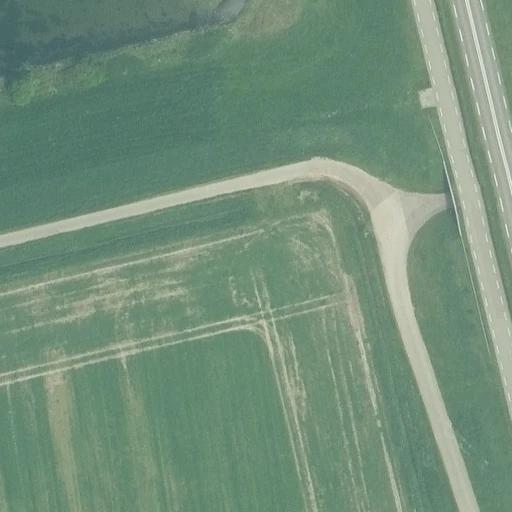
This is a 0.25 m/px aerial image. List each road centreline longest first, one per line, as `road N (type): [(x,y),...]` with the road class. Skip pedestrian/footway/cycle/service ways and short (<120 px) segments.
road 1 (unclassified): [(0,243),(310,169),(358,181),(384,217)]
road 2 (unclassified): [(511,379),(420,0)]
road 3 (unclassified): [(466,511),(384,217)]
road 4 (unclassified): [(384,217),(511,183)]
road 5 (primary): [(465,0),(495,126)]
